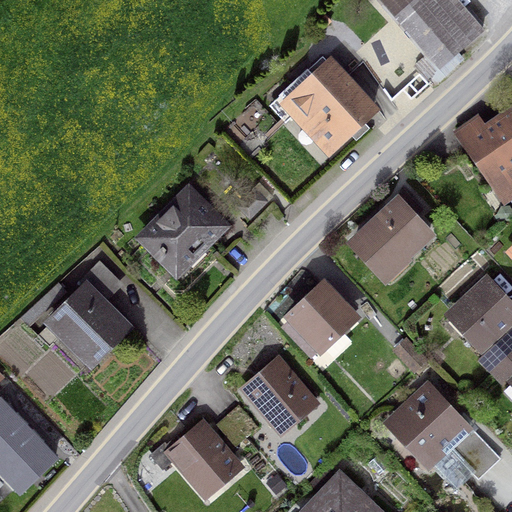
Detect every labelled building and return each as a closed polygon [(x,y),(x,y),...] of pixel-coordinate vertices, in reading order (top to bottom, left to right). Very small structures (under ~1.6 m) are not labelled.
[(461,59),(455,51),(483,27),(459,0),(382,0),(429,53),(415,66),(433,85),(461,59)] [(287,103),(330,150),(372,110),(329,64),(322,57),(315,64),(321,71),(287,103)] [(511,111),(486,129),(478,117),(458,131),(459,133),(456,136),(465,148),(468,146),(505,200),(511,195),(511,111)] [(254,191),(239,206),(250,217),(265,202),(254,191)] [(401,257),(402,258),(429,234),(413,217),(421,210),(403,191),(395,199),(398,203),(354,244),(382,275),(401,257)] [(163,252),(165,250),(182,267),(222,226),(188,192),(142,238),(157,253),(161,249),(163,252)] [(50,322),(89,361),(125,326),(99,300),(119,280),(99,261),(79,281),(85,287),(50,322)] [(453,313),(483,345),(511,317),(511,309),(486,282),(453,313)] [(306,331),(319,346),(351,316),(337,301),(342,296),(333,286),(327,292),(322,287),(291,316),(294,319),(286,327),(297,339),(306,331)] [(511,335),(509,333),(482,359),(492,369),(511,350),(511,335)] [(394,350),(415,372),(427,361),(406,339),(394,350)] [(502,380),(511,371),(511,350),(492,369),(502,380)] [(246,390),(280,430),(313,402),(279,362),(246,390)] [(450,450),(476,478),(499,457),(473,429),(469,432),(428,389),(393,422),(396,425),(392,429),(422,462),(426,457),(429,460),(441,449),(446,454),(450,450)] [(0,400),(0,455),(28,429),(0,400)] [(258,427),(239,405),(227,415),(247,437),(258,427)] [(216,424),(235,447),(247,437),(227,415),(216,424)] [(165,444),(152,455),(163,468),(174,458),(205,494),(238,465),(204,425),(191,436),(186,430),(173,441),(178,447),(171,452),(165,444)] [(55,458),(28,429),(0,455),(0,470),(20,491),(55,458)] [(378,511),(340,475),(304,511),(378,511)]
